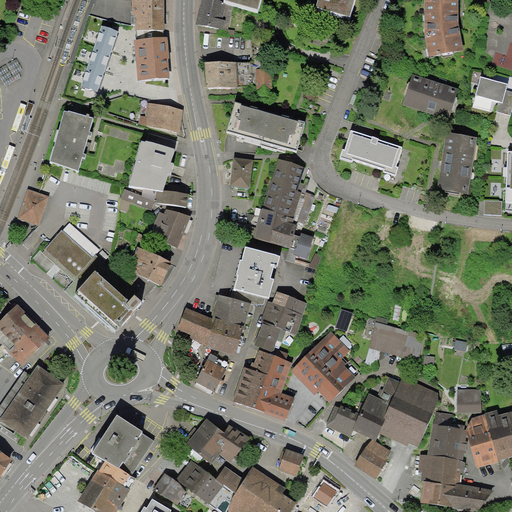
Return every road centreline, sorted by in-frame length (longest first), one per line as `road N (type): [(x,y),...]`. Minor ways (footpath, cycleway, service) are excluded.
road 1 (residential): [(383,0),(321,152),(324,172),(335,186),(438,215),(511,224)]
road 2 (secondary): [(184,0),(210,198),(193,273)]
road 3 (secondary): [(189,401),(305,444),(387,511)]
